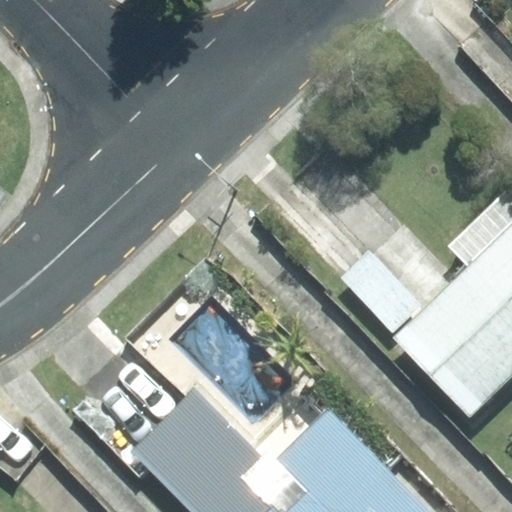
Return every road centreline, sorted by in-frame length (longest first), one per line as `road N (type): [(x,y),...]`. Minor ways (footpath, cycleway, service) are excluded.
road 1 (residential): [(0,305),(176,145)]
road 2 (residential): [(176,145),(323,0)]
road 3 (residential): [(176,145),(35,0)]
